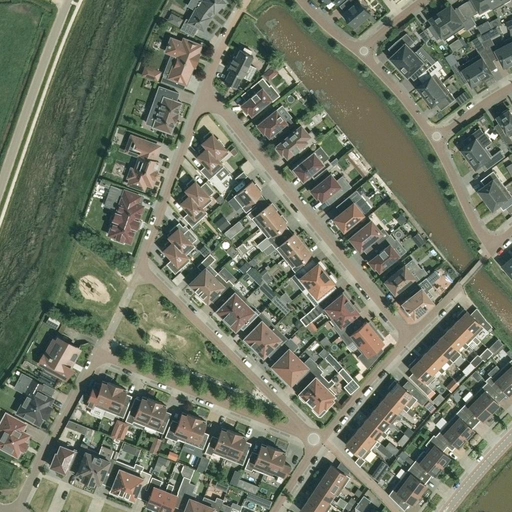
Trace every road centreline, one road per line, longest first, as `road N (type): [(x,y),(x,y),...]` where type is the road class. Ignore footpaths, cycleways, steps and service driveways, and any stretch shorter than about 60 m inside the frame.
road 1 (residential): [(203,86),(408,337)]
road 2 (residential): [(319,440),(140,265)]
road 3 (residential): [(96,351),(319,440)]
road 4 (unclassified): [(0,186),(66,0)]
road 5 (residential): [(140,265),(203,86)]
road 6 (residential): [(13,511),(96,351)]
road 7 (residential): [(408,337),(319,440)]
road 8 (residential): [(432,139),(493,248)]
